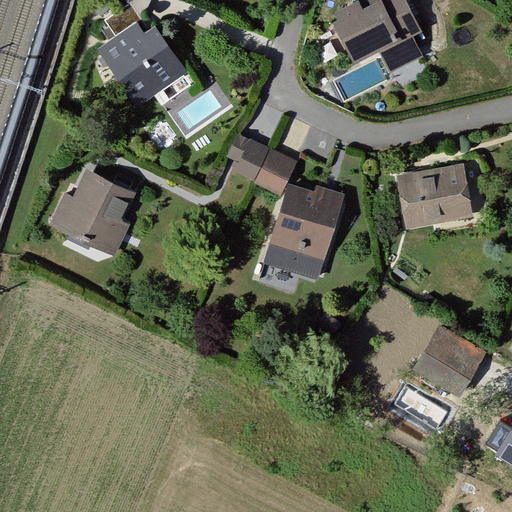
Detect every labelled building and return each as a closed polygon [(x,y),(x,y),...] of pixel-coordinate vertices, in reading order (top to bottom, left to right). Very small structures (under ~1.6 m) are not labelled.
[(407,0),(347,0),(322,12),(342,56),(376,40),(388,67),(417,54),(407,32),(419,26),(407,0)] [(181,68),(141,11),(92,46),(132,102),(181,68)] [(162,87),(168,95),(193,80),(187,71),(162,87)] [(454,157),(388,172),(401,231),(468,216),(454,157)] [(342,195),(283,174),(256,245),(316,267),(342,195)] [(126,194),(82,175),(74,194),(56,186),(37,228),(111,260),(128,224),(116,218),(126,194)] [(441,319),(415,365),(457,388),(482,342),(441,319)] [(511,440),(500,460),(511,466),(511,440)]
